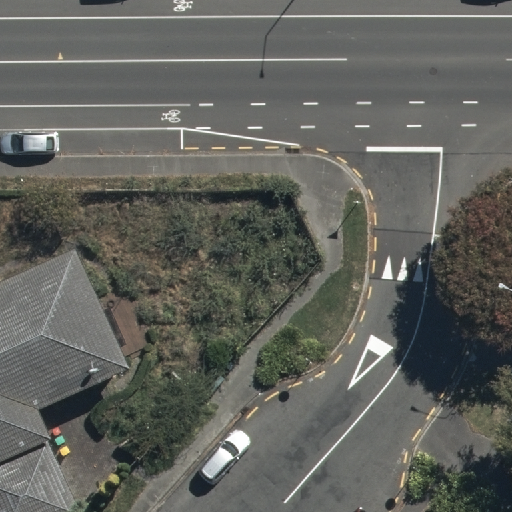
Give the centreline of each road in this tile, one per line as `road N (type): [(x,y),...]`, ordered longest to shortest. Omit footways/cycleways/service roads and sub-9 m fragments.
road 1 (residential): [(269,511),(394,372),(424,303),(445,181),(444,63)]
road 2 (secondary): [(444,63),(0,63)]
